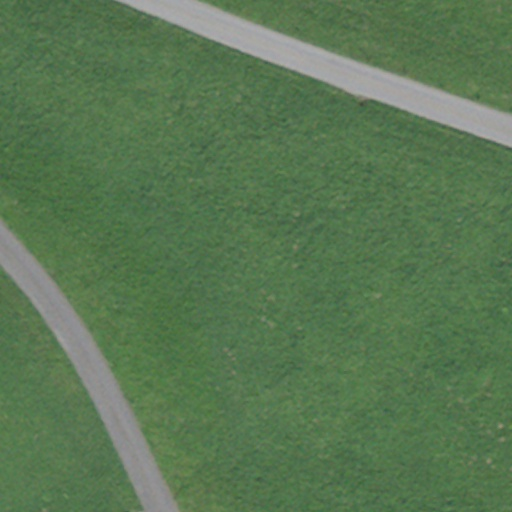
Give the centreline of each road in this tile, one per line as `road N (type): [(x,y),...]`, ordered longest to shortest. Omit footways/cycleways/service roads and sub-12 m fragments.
road 1 (unclassified): [(511,127),(168,0)]
road 2 (unclassified): [(0,241),(98,368),(163,511)]
